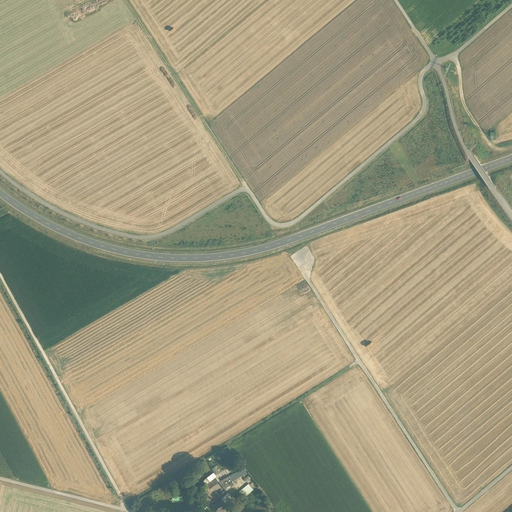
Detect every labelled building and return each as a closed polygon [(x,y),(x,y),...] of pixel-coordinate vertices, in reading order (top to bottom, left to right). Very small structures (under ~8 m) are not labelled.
[(94,11),(108,4),(105,0),(104,0),(92,6),(94,11)] [(373,11),(377,16),(387,6),(381,0),(379,0),(373,7),(375,9),(373,11)] [(218,127),(221,132),(228,127),(225,123),(218,127)] [(243,468),(229,476),(232,480),(244,473),(244,474),(247,472),(243,468)] [(229,476),(219,481),(226,490),(234,484),(232,480),(229,476)] [(215,477),(206,483),(210,488),(218,482),(215,477)] [(206,489),(206,487),(205,485),(204,483),(202,483),(200,483),(198,485),(198,487),(198,489),(200,490),(202,491),(204,490),(206,489)] [(248,485),(242,491),(232,499),(235,502),(234,502),(235,502),(243,495),(243,496),(251,489),(248,485)] [(228,493),(221,498),(211,507),(215,511),(218,511),(222,509),(229,503),(228,503),(232,499),(228,493)]
